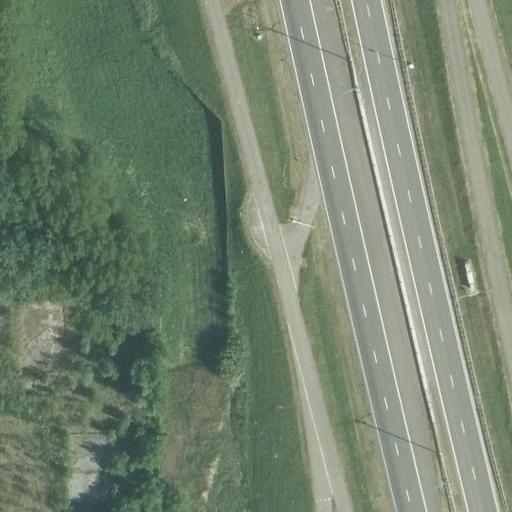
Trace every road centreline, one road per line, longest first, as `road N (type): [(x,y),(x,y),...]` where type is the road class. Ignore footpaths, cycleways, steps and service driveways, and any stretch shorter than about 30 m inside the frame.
road 1 (trunk): [(294,0),(410,511)]
road 2 (trunk): [(481,511),(365,0)]
